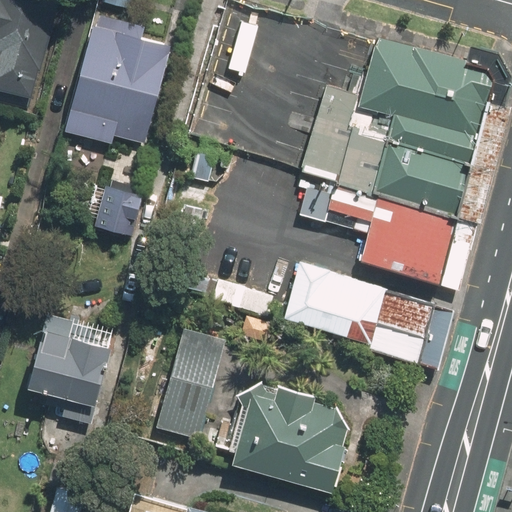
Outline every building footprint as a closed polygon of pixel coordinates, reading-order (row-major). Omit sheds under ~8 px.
[(0,0),(0,86),(33,96),(59,0),(0,0)] [(97,12),(66,127),(114,140),(116,133),(146,140),(172,41),(143,34),(146,25),(97,12)] [(358,102),(393,112),(475,134),(491,78),(486,65),(378,33),(358,102)] [(455,214),(468,158),(386,136),(348,124),(357,93),(326,83),(299,170),(335,180),(455,214)] [(393,112),(386,136),(468,158),(475,134),(393,112)] [(214,154),(197,151),(192,177),(209,180),(214,154)] [(358,259),(436,283),(455,214),(335,180),(327,206),(370,219),(358,259)] [(108,183),(97,223),(135,233),(146,193),(108,183)] [(367,346),(415,360),(432,300),(385,287),(385,284),(329,269),(329,266),(299,257),(283,316),(368,341),(367,346)] [(274,289),(207,274),(202,296),(270,311),(274,289)] [(48,310),(45,321),(29,384),(100,402),(114,343),(72,333),(76,317),(48,310)] [(182,324),(158,424),(205,435),(229,335),(182,324)] [(234,459),(333,489),(351,424),(339,405),(317,400),(318,392),(281,381),(278,390),(269,387),(264,377),(239,390),(244,400),(236,430),(242,431),(234,459)] [(82,511),(88,493),(59,484),(51,511),(82,511)] [(217,511),(138,488),(130,511),(217,511)]
